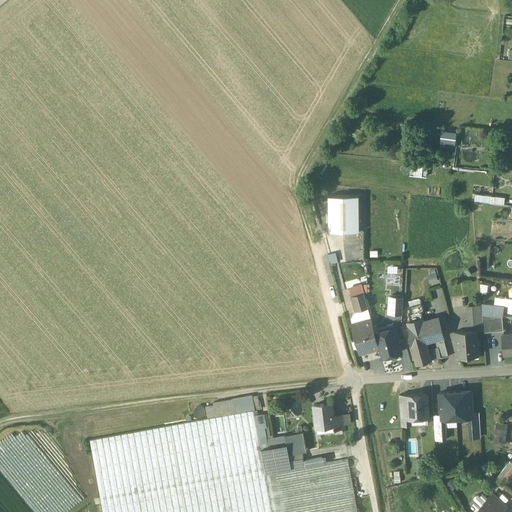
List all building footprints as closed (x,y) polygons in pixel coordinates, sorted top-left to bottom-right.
[(438,130),(438,143),(454,143),(454,130),(438,130)] [(474,194),(474,201),(504,202),(505,195),(474,194)] [(359,232),(358,196),(328,196),(329,232),(359,232)] [(335,253),(327,255),(329,264),(337,262),(335,253)] [(387,265),(386,285),(402,286),(402,265),(387,265)] [(438,282),(435,269),(430,270),(431,274),(427,275),(429,284),(438,282)] [(362,285),(346,290),(348,296),(351,295),(352,297),(364,294),(362,285)] [(364,294),(352,297),(356,311),(368,307),(364,294)] [(403,298),(389,297),(388,313),(402,314),(403,298)] [(421,303),(408,306),(410,313),(408,314),(410,322),(421,319),(422,319),(423,319),(421,312),(423,311),(421,303)] [(503,307),(482,305),(481,306),(482,314),(502,316),(503,307)] [(481,306),(467,307),(468,322),(482,321),(482,314),(481,306)] [(368,307),(356,311),(351,318),(354,328),(360,327),(359,322),(371,319),(368,307)] [(502,316),(482,314),(482,321),(483,329),(483,332),(503,331),(502,316)] [(410,322),(408,322),(411,331),(410,331),(410,338),(417,365),(430,361),(425,341),(435,338),(443,336),(438,318),(422,322),(422,319),(421,319),(410,322)] [(371,319),(359,322),(360,327),(354,328),(360,353),(379,348),(374,327),(372,319),(371,319)] [(468,322),(465,322),(465,331),(468,331),(475,330),(483,329),(482,321),(468,322)] [(394,327),(378,331),(377,326),(374,327),(379,348),(382,358),(401,352),(394,327)] [(475,330),(468,331),(465,331),(456,332),(457,355),(477,353),(477,346),(479,344),(479,341),(476,339),(475,330)] [(511,332),(502,333),(504,353),(511,352),(511,332)] [(443,336),(435,338),(440,358),(440,359),(448,357),(443,336)] [(435,338),(425,341),(430,361),(440,359),(440,358),(435,338)] [(471,391),(455,392),(457,418),(468,418),(473,417),(472,414),(471,391)] [(457,418),(455,392),(439,393),(440,416),(440,419),(445,419),(457,418)] [(426,394),(407,395),(407,405),(408,405),(408,415),(411,415),(412,418),(427,417),(426,394)] [(251,396),(213,403),(216,417),(254,410),(251,396)] [(257,396),(251,396),(254,410),(257,410),(260,409),(257,396)] [(332,403),(314,405),(316,425),(334,423),(333,416),(332,403)] [(407,405),(401,405),(402,425),(412,425),(412,418),(411,415),(408,415),(408,405),(407,405)] [(216,417),(165,426),(180,511),(272,511),(265,474),(261,449),(255,415),(254,410),(216,417)] [(269,426),(266,426),(264,414),(258,415),(255,415),(261,449),(268,448),(267,438),(271,437),(269,426)] [(468,418),(469,438),(481,437),(479,414),(472,414),(473,417),(468,418)] [(342,415),(333,416),(334,423),(335,429),(344,428),(342,415)] [(447,439),(445,419),(440,419),(440,416),(433,416),(435,440),(447,439)] [(334,423),(316,425),(317,434),(335,432),(335,429),(334,423)] [(509,424),(496,423),(494,440),(505,442),(509,424)] [(180,511),(165,426),(90,440),(102,511),(180,511)] [(285,435),(286,444),(288,454),(302,452),(306,451),(303,432),(285,435)] [(271,437),(267,438),(268,448),(286,444),(285,435),(271,437)] [(268,448),(261,449),(265,474),(291,469),(288,454),(286,444),(268,448)] [(304,460),(302,452),(288,454),(291,469),(325,463),(324,456),(304,460)] [(425,458),(415,458),(415,470),(426,470),(425,458)] [(291,469),(265,474),(272,511),(357,511),(348,459),(325,463),(291,469)] [(511,471),(506,467),(496,480),(502,485),(504,483),(511,472),(511,471)] [(500,511),(507,506),(494,494),(488,500),(499,511),(500,511)] [(499,511),(488,500),(475,511),(499,511)]
